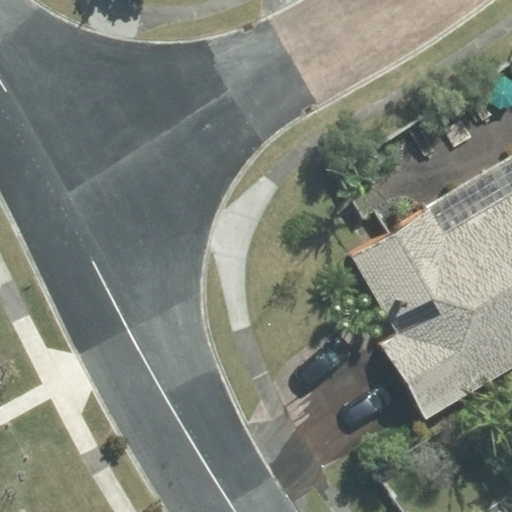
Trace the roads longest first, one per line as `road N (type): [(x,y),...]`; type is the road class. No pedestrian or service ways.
road 1 (residential): [(402,0),(66,208)]
road 2 (residential): [(239,511),(132,346),(66,208)]
road 3 (residential): [(66,208),(0,101)]
